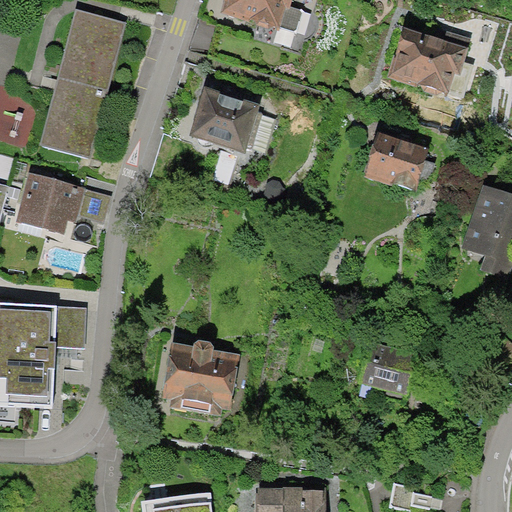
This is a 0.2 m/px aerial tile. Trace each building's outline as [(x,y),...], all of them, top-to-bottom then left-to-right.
[(291,0),(224,0),(221,12),(279,30),(280,27),(296,32),(303,10),(290,6),(291,0)] [(125,25),(78,13),(43,146),(91,158),(125,25)] [(444,39),(404,26),(388,77),(423,87),(424,91),(436,94),(442,92),(463,97),(474,65),(464,63),(468,47),(444,39)] [(444,39),(468,47),(471,39),(447,31),(444,39)] [(260,104),(205,87),(189,135),(245,153),(260,104)] [(428,148),(379,133),(365,175),(427,194),(437,164),(424,160),(428,148)] [(109,195),(29,173),(14,225),(67,240),(75,214),(102,221),(109,195)] [(273,179),(267,182),(263,194),(267,199),(271,200),(279,199),(284,195),(285,187),(279,182),(273,179)] [(159,188),(147,185),(143,198),(155,201),(159,188)] [(511,275),(511,198),(485,189),(462,251),(485,259),(479,273),(509,284),(511,275)] [(212,267),(186,251),(177,267),(195,289),(204,289),(212,267)] [(0,408),(52,411),(54,348),(86,350),(88,309),(0,305),(0,408)] [(511,377),(511,339),(498,328),(477,354),(509,381),(511,377)] [(194,346),(171,342),(162,397),(171,398),(170,407),(222,416),(223,408),(231,409),(240,355),(213,350),(214,346),(210,342),(198,340),(194,343),(194,346)] [(421,359),(374,347),(361,395),(409,407),(421,359)] [(415,488),(394,485),(390,509),(409,511),(411,511),(412,508),(429,511),(430,509),(441,511),(443,501),(431,499),(432,497),(414,494),(415,488)] [(214,511),(212,492),(143,501),(144,511),(214,511)] [(324,511),(324,492),(261,494),(261,511),(324,511)]
